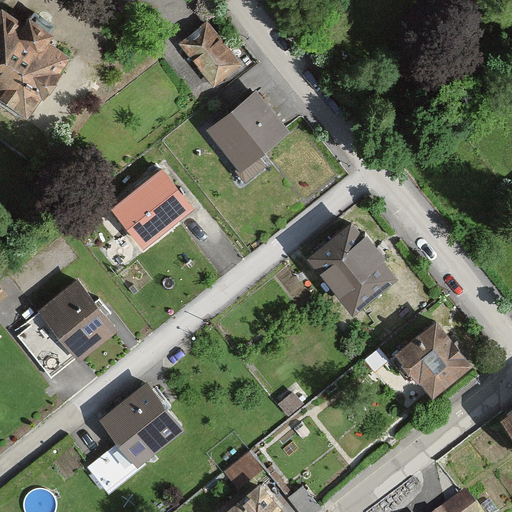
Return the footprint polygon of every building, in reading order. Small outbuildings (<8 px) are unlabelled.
[(7,7),(0,16),(0,95),(15,106),(59,45),(7,7)] [(210,21),(180,44),(213,86),(242,63),(210,21)] [(261,92),(210,130),(244,177),(296,139),(261,92)] [(163,175),(118,210),(148,249),(193,215),(163,175)] [(355,218),(310,257),(360,313),(404,274),(355,218)] [(78,278),(39,311),(82,362),(122,329),(78,278)] [(440,321),(402,356),(441,398),(479,363),(440,321)] [(150,383),(103,420),(141,468),(187,431),(150,383)] [(308,511),(319,504),(304,483),(294,490),(308,511)] [(282,511),(260,486),(228,511),(282,511)] [(481,511),(469,496),(447,511),(481,511)]
